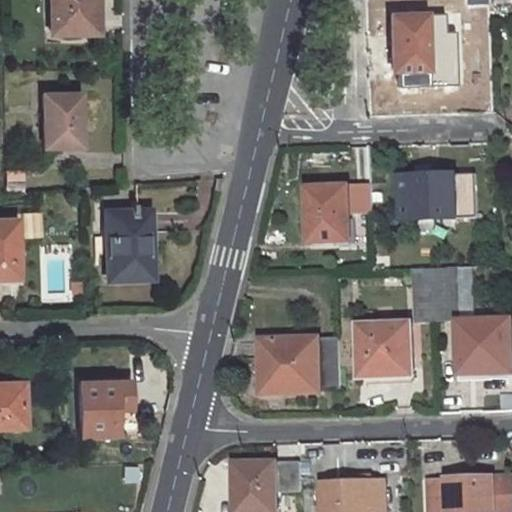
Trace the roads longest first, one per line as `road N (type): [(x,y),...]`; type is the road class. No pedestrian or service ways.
road 1 (residential): [(189,426),(511,428)]
road 2 (residential): [(257,158),(150,160),(148,0)]
road 3 (residential): [(0,328),(152,325),(209,335)]
road 4 (residential): [(209,335),(257,158)]
road 5 (residential): [(496,131),(345,136)]
road 6 (residential): [(262,138),(294,0)]
road 7 (residential): [(345,136),(344,0)]
